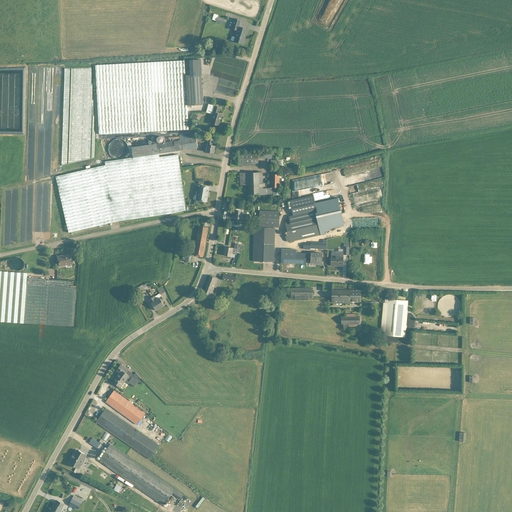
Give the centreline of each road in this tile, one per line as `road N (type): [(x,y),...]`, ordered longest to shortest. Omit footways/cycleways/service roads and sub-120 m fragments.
road 1 (tertiary): [(206,268),(184,304),(108,359),(25,511)]
road 2 (unclassified): [(206,268),(511,288)]
road 3 (unclassified): [(0,255),(216,213)]
road 4 (tertiary): [(271,0),(216,213)]
